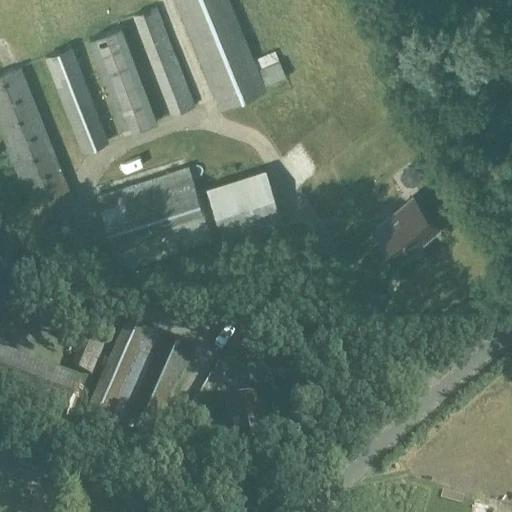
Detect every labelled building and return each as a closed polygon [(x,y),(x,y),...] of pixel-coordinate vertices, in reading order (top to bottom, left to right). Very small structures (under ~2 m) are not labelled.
[(275,52),(253,61),(227,0),(176,0),(222,109),(265,91),(263,86),(285,77),(275,52)] [(133,16),(171,115),(195,106),(157,7),(133,16)] [(88,40),(125,135),(158,122),(121,27),(88,40)] [(45,57),(82,151),(108,141),(72,47),(45,57)] [(0,126),(34,215),(72,200),(20,67),(0,75),(0,126)] [(213,241),(189,166),(95,196),(119,271),(213,241)] [(400,172),(399,178),(404,184),(410,185),(416,181),(417,174),(413,168),(406,167),(400,172)] [(206,189),(226,251),(285,233),(265,170),(206,189)] [(412,250),(438,229),(412,198),(374,230),(397,258),(409,247),(412,250)] [(238,382),(289,319),(271,304),(219,368),(238,382)] [(153,440),(191,351),(121,321),(82,410),(153,440)] [(84,338),(72,368),(92,376),(104,346),(84,338)] [(60,372),(0,348),(0,397),(64,422),(74,396),(70,394),(76,379),(59,373),(60,372)] [(228,425),(233,424),(237,457),(264,453),(263,440),(266,440),(263,421),(262,421),(261,406),(259,399),(225,403),(228,425)]
